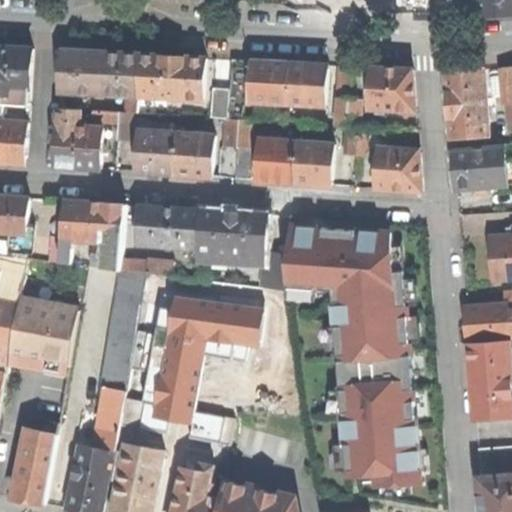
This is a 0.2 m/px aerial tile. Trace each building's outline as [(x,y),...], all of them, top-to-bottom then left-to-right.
[(511,0),(478,0),(479,17),(500,16),(511,15),(511,0)] [(0,105),(6,105),(32,107),(35,50),(9,49),(0,48),(0,105)] [(141,96),(143,56),(101,54),(64,52),(62,92),(141,96)] [(141,96),(205,99),(207,59),(174,58),(143,56),(141,96)] [(240,120),(244,120),(248,61),(233,60),(231,90),(230,119),(240,120)] [(290,104),(292,64),(276,63),(255,62),(253,102),(290,104)] [(290,104),(327,106),(330,66),(311,65),(292,64),(290,104)] [(338,66),(336,93),(349,94),(351,67),(338,66)] [(374,68),(371,109),(417,111),(416,91),(414,71),(374,68)] [(452,104),(455,138),(492,135),(486,70),(449,73),(452,104)] [(212,118),(230,119),(231,90),(214,88),(212,118)] [(130,97),(129,113),(132,113),(140,113),(141,98),(130,97)] [(349,126),(350,100),(339,99),(337,126),(349,126)] [(361,100),(350,100),(349,126),(359,127),(361,100)] [(82,128),(83,110),(60,109),(59,126),(82,128)] [(120,123),(121,112),(95,111),(94,122),(120,123)] [(121,112),(120,123),(119,140),(130,141),(132,113),(129,113),(121,112)] [(238,148),(240,120),(230,119),(228,147),(238,148)] [(238,148),(250,148),(252,121),(244,120),(240,120),(238,148)] [(0,161),(28,164),(31,123),(5,122),(0,121),(0,161)] [(82,128),(59,126),(57,166),(81,167),(103,168),(105,129),(82,128)] [(347,154),(358,155),(359,127),(349,126),(347,154)] [(371,128),(359,127),(358,155),(369,156),(369,153),(371,128)] [(385,129),(371,128),(369,153),(373,153),(381,154),(381,148),(383,149),(385,129)] [(177,174),(179,134),(142,132),(139,171),(156,173),(177,174)] [(216,137),(179,134),(177,174),(195,175),(214,177),(216,137)] [(296,182),(299,142),(261,140),(258,180),(278,181),(296,182)] [(336,145),(299,142),(296,182),(314,184),(333,185),(336,145)] [(236,178),(238,148),(228,147),(222,149),(221,177),(236,178)] [(251,179),(253,152),(250,148),(238,148),(236,178),(251,179)] [(379,176),(378,189),(424,192),(422,174),(420,151),(383,149),(381,148),(381,154),(379,176)] [(457,172),(459,190),(475,188),(489,187),(510,185),(507,149),(456,153),(457,172)] [(372,176),(379,176),(381,154),(373,153),(372,176)] [(0,231),(13,233),(29,234),(31,199),(12,198),(0,196),(0,231)] [(67,202),(64,240),(73,240),(111,243),(111,250),(108,256),(107,270),(123,271),(124,260),(129,206),(99,204),(67,202)] [(144,207),(141,245),(200,249),(203,211),(173,209),(144,207)] [(243,214),(203,211),(200,249),(200,259),(267,264),(270,216),(243,214)] [(396,232),(292,226),(290,256),(288,292),(339,294),(353,482),(378,480),(378,489),(426,484),(414,344),(424,343),(419,279),(409,279),(408,273),(399,274),(396,232)] [(12,252),(35,254),(36,234),(29,234),(13,233),(12,252)] [(493,258),(495,279),(511,277),(511,234),(492,236),(493,258)] [(73,240),(64,240),(62,264),(71,264),(73,240)] [(92,255),(91,268),(107,270),(108,256),(92,255)] [(266,272),(264,289),(268,289),(288,292),(290,256),(275,255),(274,273),(266,272)] [(0,298),(4,299),(6,286),(25,289),(27,276),(30,260),(0,256),(0,298)] [(30,260),(27,276),(56,282),(60,264),(30,260)] [(150,275),(150,261),(124,260),(123,271),(150,275)] [(150,275),(176,278),(177,263),(150,261),(150,275)] [(105,397),(127,400),(150,275),(123,271),(101,396),(105,397)] [(25,289),(22,302),(63,309),(68,284),(56,282),(27,276),(25,289)] [(6,286),(4,299),(22,304),(22,302),(25,289),(6,286)] [(266,304),(173,290),(170,309),(158,307),(139,428),(166,432),(167,421),(191,425),(189,438),(230,445),(234,420),(193,413),(202,353),(244,360),(247,344),(260,346),(266,304)] [(0,350),(13,353),(22,304),(4,299),(0,298),(0,350)] [(13,353),(13,356),(26,358),(72,366),(82,312),(63,309),(22,302),(22,304),(13,353)] [(469,324),(470,341),(511,338),(509,311),(508,304),(468,307),(469,324)] [(511,355),(511,340),(511,338),(470,341),(473,378),(476,418),(511,414),(511,355)] [(13,353),(0,350),(0,393),(6,395),(13,356),(13,353)] [(18,406),(26,358),(13,356),(6,395),(5,403),(18,406)] [(304,412),(303,383),(235,385),(236,413),(304,412)] [(105,397),(100,424),(123,428),(127,400),(105,397)] [(40,412),(35,432),(60,437),(64,417),(40,412)] [(122,429),(123,428),(100,424),(96,449),(118,453),(122,429)] [(133,446),(136,431),(122,429),(118,453),(117,460),(126,462),(130,445),(133,446)] [(31,430),(17,499),(31,502),(48,506),(60,437),(35,432),(31,430)] [(126,462),(115,511),(154,511),(167,453),(133,446),(130,445),(126,462)] [(511,445),(479,449),(482,478),(511,475),(511,445)] [(76,511),(106,511),(117,460),(118,453),(96,449),(81,446),(69,511),(76,511)] [(186,469),(177,511),(221,511),(224,499),(214,497),(216,485),(213,484),(216,467),(203,464),(201,472),(186,469)] [(484,504),(484,511),(511,511),(511,475),(482,478),(484,504)] [(224,499),(221,511),(289,511),(293,498),(227,481),(224,499)] [(300,511),(299,500),(293,498),(289,511),(300,511)]
